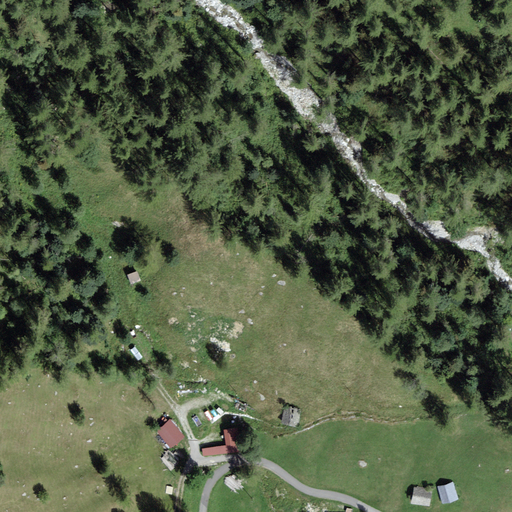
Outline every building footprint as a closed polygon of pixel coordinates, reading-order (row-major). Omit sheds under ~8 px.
[(138,272),(129,275),(131,283),(140,280),(138,272)] [(300,409),(284,406),(280,424),(296,427),(297,422),(299,423),(302,409),(300,409)] [(184,437),(169,420),(157,432),(172,448),(184,437)] [(239,428),(224,430),(226,446),(201,449),(202,457),(242,452),(239,428)] [(452,482),(438,486),(443,504),(457,500),(452,482)] [(431,491),(414,488),(412,503),(429,505),(431,491)]
